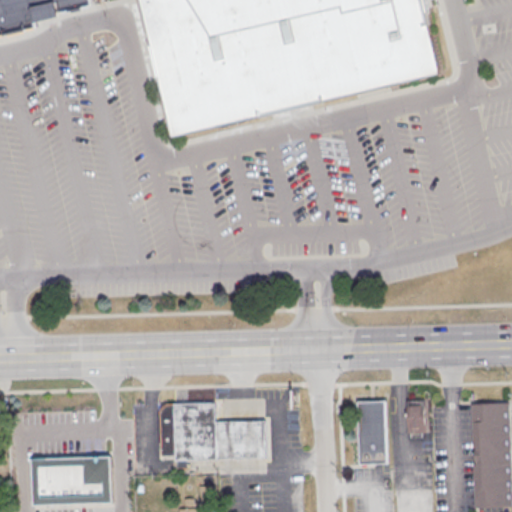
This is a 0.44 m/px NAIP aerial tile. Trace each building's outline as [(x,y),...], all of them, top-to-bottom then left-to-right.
[(0,0),(425,0),(442,72),(174,134),(142,0),(92,0),(93,4),(61,11),(62,15),(36,21),(37,27),(0,35),(0,0)] [(409,402),(425,401),(426,432),(422,433),(422,437),(412,437),(411,433),(410,433),(409,402)] [(360,402),(388,402),(389,464),(361,465),(360,402)] [(472,405),(510,403),(511,444),(511,507),(477,509),(472,405)] [(267,459),(188,461),(188,468),(177,468),(177,456),(163,457),(161,413),(168,405),(217,404),(217,423),(266,422),(267,459)] [(34,506),(32,460),(112,457),(114,503),(34,506)]
